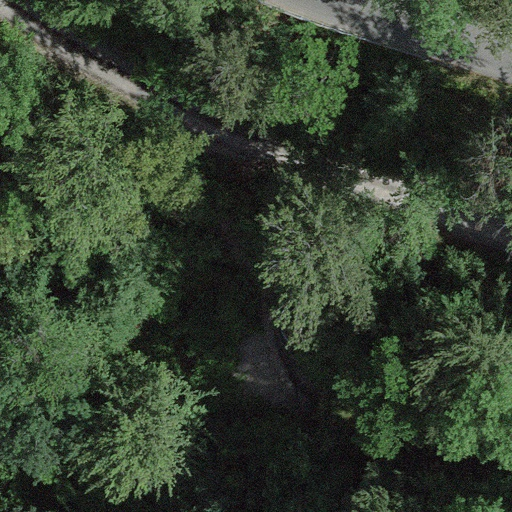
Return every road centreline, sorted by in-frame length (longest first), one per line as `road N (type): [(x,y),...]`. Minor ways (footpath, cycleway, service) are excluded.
road 1 (residential): [(4,0),(186,117),(511,234)]
road 2 (tertiary): [(365,0),(511,48)]
